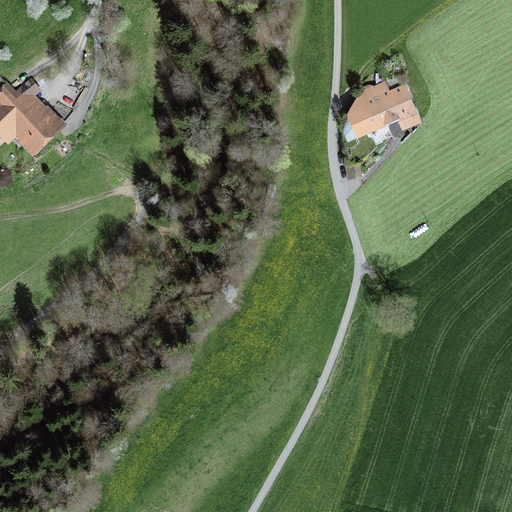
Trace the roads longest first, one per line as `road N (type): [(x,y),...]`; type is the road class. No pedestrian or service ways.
road 1 (unclassified): [(252,511),(318,393),(355,293),(361,249),(333,139),(337,0)]
road 2 (track): [(0,353),(113,255),(143,203),(143,193),(126,188),(69,207),(0,216)]
